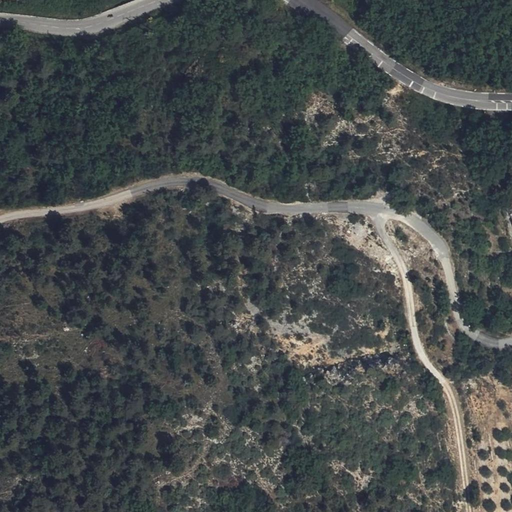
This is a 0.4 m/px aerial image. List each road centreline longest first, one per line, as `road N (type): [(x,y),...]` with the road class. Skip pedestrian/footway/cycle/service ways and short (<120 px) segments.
road 1 (track): [(511,340),(475,339),(456,316),(437,243),(406,219),(378,212),(293,210),(176,182),(0,222)]
road 2 (track): [(378,212),(404,275),(409,318),(456,409),(469,511)]
road 3 (secondary): [(511,102),(421,85),(298,0)]
road 4 (secondary): [(164,0),(87,27),(0,21)]
